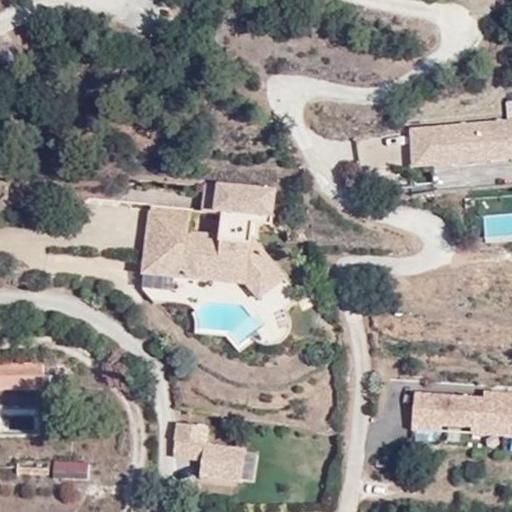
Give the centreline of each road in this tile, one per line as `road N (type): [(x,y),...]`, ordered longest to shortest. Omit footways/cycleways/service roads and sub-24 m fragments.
road 1 (unknown): [(0,294),(46,301),(118,331),(154,365),(170,511)]
road 2 (unclassified): [(342,511),(357,426),(354,311)]
